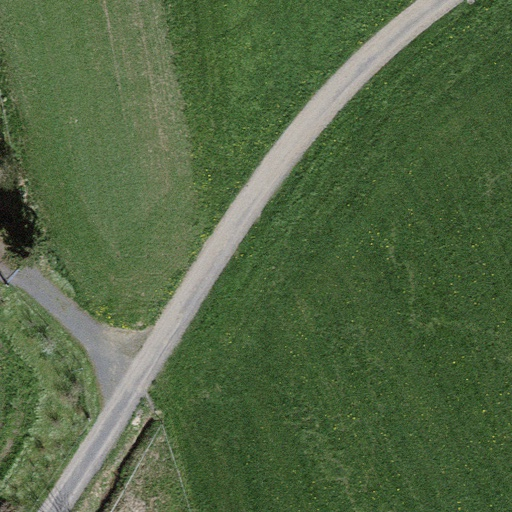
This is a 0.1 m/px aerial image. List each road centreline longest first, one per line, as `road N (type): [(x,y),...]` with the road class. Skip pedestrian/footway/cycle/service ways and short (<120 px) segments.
road 1 (track): [(61,511),(254,201),(339,100),(475,0)]
road 2 (track): [(0,201),(47,235),(150,368)]
